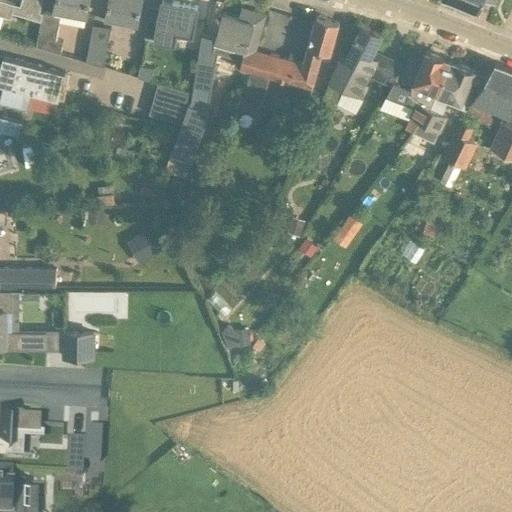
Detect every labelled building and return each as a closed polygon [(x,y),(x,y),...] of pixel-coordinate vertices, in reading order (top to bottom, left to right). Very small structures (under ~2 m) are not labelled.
[(0,0),(0,14),(11,18),(13,12),(15,4),(0,0)] [(23,0),(22,5),(19,14),(41,21),(43,12),(40,11),(42,0),(23,0)] [(56,0),(55,9),(86,15),(89,0),(56,0)] [(109,0),(106,21),(116,23),(117,19),(138,23),(141,0),(109,0)] [(150,6),(144,37),(158,39),(171,41),(172,37),(175,38),(177,31),(178,31),(193,34),(198,6),(164,0),(162,0),(161,8),(150,6)] [(482,0),(456,0),(479,9),(482,0)] [(41,21),(36,46),(61,54),(63,41),(56,40),(59,22),(61,15),(54,14),(43,12),(41,21)] [(196,82),(182,128),(203,135),(213,105),(219,77),(215,76),(216,72),(218,72),(222,54),(253,62),(264,22),(223,12),(218,32),(210,30),(209,35),(204,33),(196,82)] [(256,50),(251,71),(270,76),(312,88),(322,51),(330,54),(339,22),(317,16),(304,63),(256,50)] [(91,24),(85,61),(103,67),(110,28),(91,24)] [(359,97),(376,62),(369,58),(381,34),(362,25),(346,59),(341,57),(329,82),(319,110),(333,116),(344,89),(359,97)] [(409,120),(410,116),(419,121),(423,122),(432,102),(436,96),(451,59),(427,50),(414,81),(413,81),(410,89),(394,82),(380,109),(409,120)] [(2,55),(0,63),(0,82),(4,84),(31,91),(58,98),(62,99),(66,86),(62,85),(65,72),(2,55)] [(449,95),(468,103),(486,77),(473,72),(475,69),(451,59),(436,96),(432,102),(423,122),(419,121),(412,131),(433,142),(438,130),(440,131),(448,115),(442,112),(449,95)] [(511,69),(495,63),(486,77),(468,103),(463,111),(480,119),(487,103),(511,115),(507,126),(504,125),(492,149),(511,158),(511,69)] [(140,65),(138,77),(152,81),(154,68),(140,65)] [(158,83),(149,114),(181,123),(190,92),(158,83)] [(4,84),(0,97),(0,99),(27,107),(31,91),(4,84)] [(242,103),(239,111),(254,115),(257,107),(260,95),(245,90),(242,103)] [(1,117),(0,124),(0,131),(19,135),(22,122),(1,117)] [(454,130),(452,130),(440,155),(465,167),(477,142),(468,137),(473,126),(459,119),(454,130)] [(144,169),(138,193),(154,196),(159,173),(144,169)] [(419,187),(413,195),(422,201),(427,193),(419,187)] [(98,194),(97,194),(98,206),(114,205),(113,193),(98,194)] [(88,207),(88,222),(103,222),(103,207),(88,207)] [(362,222),(349,213),(332,238),(345,247),(362,222)] [(292,216),(287,232),(299,236),(305,220),(292,216)] [(438,227),(425,221),(419,235),(431,241),(438,227)] [(153,226),(135,235),(147,257),(164,248),(153,226)] [(24,270),(0,269),(0,288),(24,288),(56,288),(57,288),(57,270),(33,270),(24,270)] [(0,345),(4,346),(8,346),(8,348),(46,348),(46,331),(9,331),(9,311),(15,311),(15,291),(22,291),(24,291),(24,290),(0,289),(0,345)] [(228,324),(222,331),(228,347),(237,346),(251,344),(250,328),(233,329),(228,324)] [(64,331),(64,357),(95,358),(96,332),(64,331)] [(257,337),(251,346),(260,352),(266,343),(257,337)] [(0,453),(8,454),(9,433),(40,435),(41,416),(0,414),(0,453)] [(85,439),(83,462),(100,463),(102,428),(85,427),(85,439)] [(68,438),(66,473),(82,474),(83,462),(85,439),(68,438)] [(0,511),(23,511),(24,489),(24,483),(12,483),(12,469),(0,468),(0,511)]
